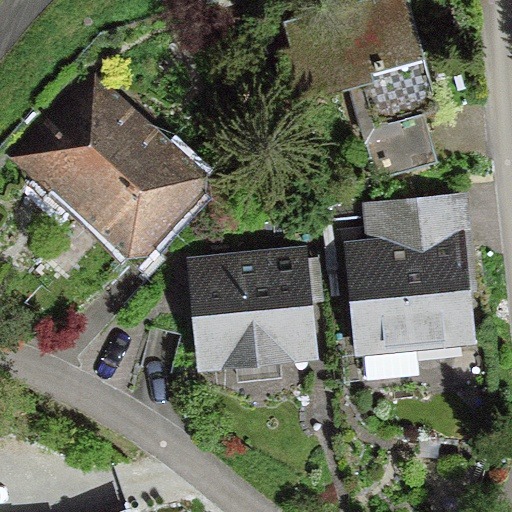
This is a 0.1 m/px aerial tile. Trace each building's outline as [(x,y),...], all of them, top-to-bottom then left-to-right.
[(234,0),(220,0),(203,5),(209,26),(239,15),(234,0)] [(289,95),(379,71),(395,131),(360,141),(371,180),(433,163),(419,115),(434,111),(403,0),(361,0),(279,22),(286,49),(276,51),(289,95)] [(75,207),(132,258),(193,190),(87,93),(32,152),(83,199),(75,207)] [(454,242),(433,244),(428,200),(364,206),(368,251),(347,253),(360,380),(413,375),(410,340),(463,334),(454,242)] [(199,361),(305,350),(296,258),(190,269),(199,361)]
